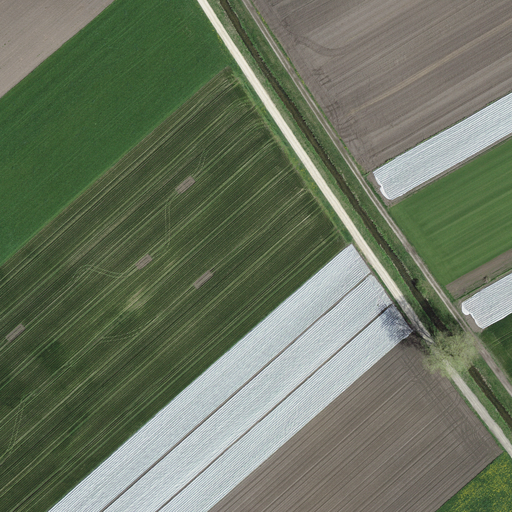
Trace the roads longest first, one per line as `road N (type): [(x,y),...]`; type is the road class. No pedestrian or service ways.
road 1 (track): [(511,453),(378,269),(202,0)]
road 2 (track): [(511,391),(245,0)]
